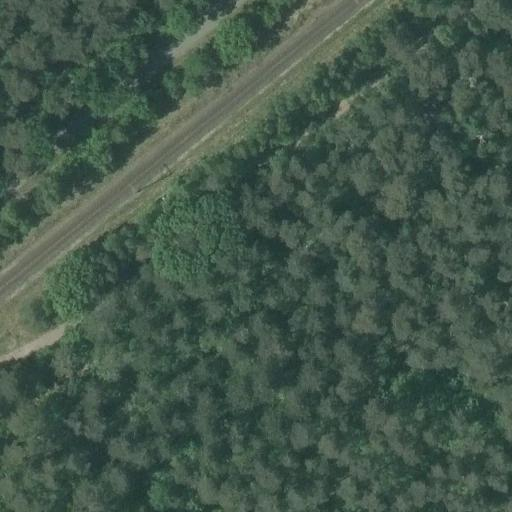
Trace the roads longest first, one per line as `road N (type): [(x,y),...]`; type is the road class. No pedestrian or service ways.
road 1 (unknown): [(462,0),(29,349),(0,361)]
road 2 (track): [(236,178),(370,321),(511,434)]
road 3 (unclassified): [(0,191),(237,0)]
road 4 (unknown): [(171,511),(29,349)]
